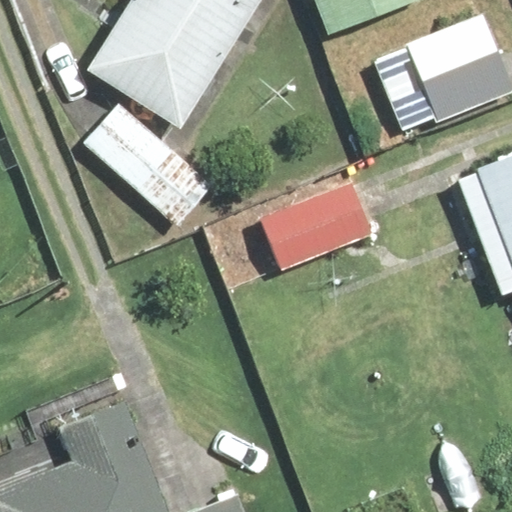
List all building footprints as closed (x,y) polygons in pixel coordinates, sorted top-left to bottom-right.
[(190,132),(268,0),(137,0),(93,74),(190,132)] [(437,0),(318,0),(335,42),(438,0),(437,0)] [(444,114),(449,127),(511,100),(511,69),(487,12),(377,59),(408,130),(444,114)] [(216,192),(121,107),(89,143),(185,228),(216,192)] [(511,156),(460,179),(511,300),(511,156)] [(378,228),(355,180),(265,223),(288,271),(378,228)] [(206,511),(190,511),(135,390),(64,422),(79,455),(0,490),(0,511),(253,511),(245,494),(206,511)] [(308,511),(291,476),(254,495),(262,511),(308,511)]
